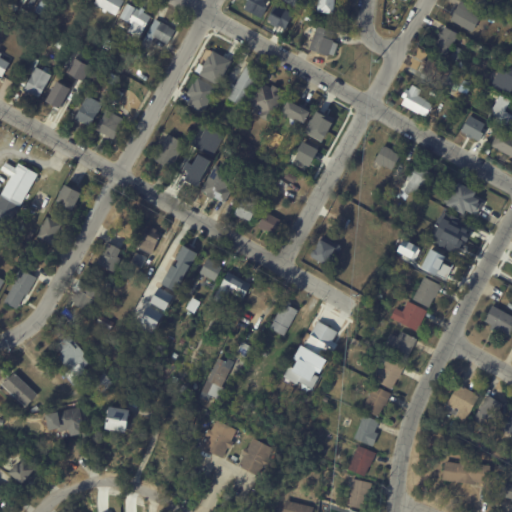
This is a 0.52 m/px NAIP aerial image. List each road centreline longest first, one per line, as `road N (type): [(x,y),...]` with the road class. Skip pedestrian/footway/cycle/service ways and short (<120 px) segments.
road 1 (residential): [(0,340),(23,331),(49,303),(211,0)]
road 2 (residential): [(0,107),(353,305)]
road 3 (residential): [(183,0),(511,183)]
road 4 (residential): [(511,215),(420,402),(394,511)]
road 5 (residential): [(281,265),(423,0)]
road 6 (residential): [(44,511),(61,496),(112,479),(185,511)]
